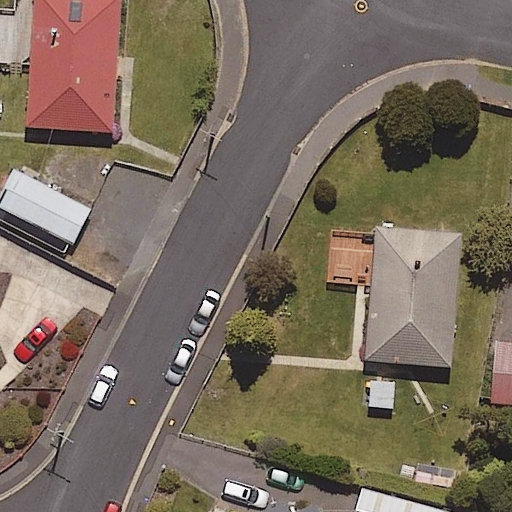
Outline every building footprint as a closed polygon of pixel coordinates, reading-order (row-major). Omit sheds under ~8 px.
[(118,0),(30,0),(30,18),(0,16),(0,61),(31,64),(27,125),(111,130),(118,0)] [(89,206),(13,172),(0,201),(0,211),(73,243),(89,206)] [(460,234),(376,227),(366,358),(450,365),(460,234)] [(511,341),(495,340),(490,403),(511,404),(511,341)] [(447,511),(361,488),(354,511),(447,511)] [(285,511),(281,501),(253,511),(326,511),(322,501),(294,511),(285,511)]
